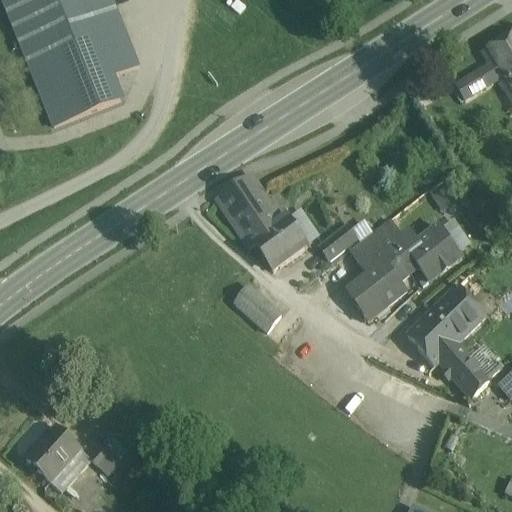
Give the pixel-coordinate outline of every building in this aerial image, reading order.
[(110,0),(2,0),(53,129),(119,103),(110,79),(137,69),(110,0)] [(511,36),(481,55),(488,67),(455,87),(464,104),(498,83),(511,106),(511,36)] [(273,208),(251,177),(218,200),(249,243),(254,239),(283,218),(275,206),(273,208)] [(283,218),(254,239),(272,264),(302,243),(302,238),(286,216),(283,218)] [(390,217),(369,232),(381,249),(381,250),(403,235),(402,234),(390,217)] [(347,221),(319,241),(329,255),(357,235),(347,221)] [(460,254),(439,225),(419,240),(412,230),(411,230),(410,228),(402,234),(403,235),(408,231),(425,256),(417,262),(427,276),(438,268),(439,269),(460,254)] [(403,235),(381,250),(381,249),(361,263),(366,271),(347,285),(367,313),(386,299),(384,296),(403,282),(398,276),(417,262),(425,256),(408,231),(403,235)] [(369,232),(349,246),(361,263),(381,249),(369,232)] [(280,307),(248,280),(234,298),(266,324),(280,307)] [(456,284),(406,327),(433,357),(438,353),(471,389),(488,373),(456,337),(485,311),(458,281),(457,282),(456,281),(454,282),(456,284)] [(511,368),(499,380),(510,392),(511,390),(511,368)] [(55,424),(25,456),(49,479),(79,446),(55,424)] [(101,442),(88,455),(98,463),(110,450),(101,442)] [(445,511),(411,495),(401,511),(445,511)]
